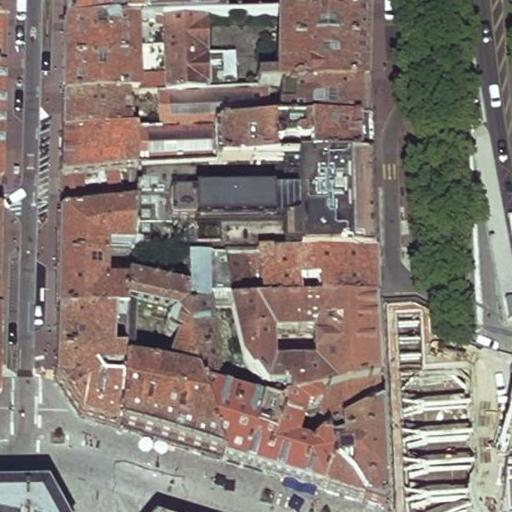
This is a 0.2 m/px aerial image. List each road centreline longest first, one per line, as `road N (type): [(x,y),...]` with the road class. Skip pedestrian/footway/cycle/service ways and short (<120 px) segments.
road 1 (residential): [(29,197),(26,468)]
road 2 (primary): [(480,0),(511,214)]
road 3 (residential): [(33,0),(29,197)]
